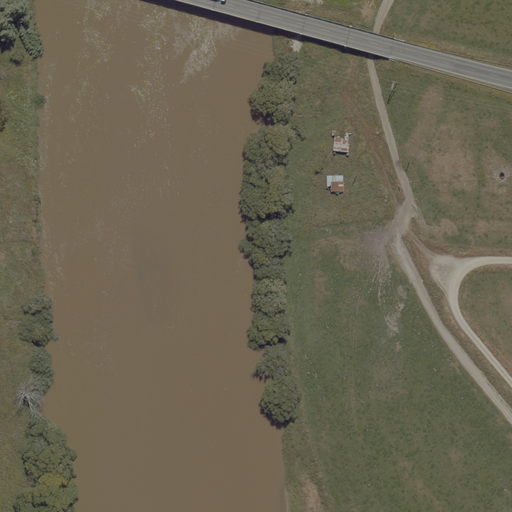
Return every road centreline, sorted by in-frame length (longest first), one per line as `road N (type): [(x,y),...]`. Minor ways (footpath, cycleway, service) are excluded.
road 1 (secondary): [(211,0),(511,77)]
road 2 (unclassified): [(511,389),(451,307),(469,270),(511,268)]
